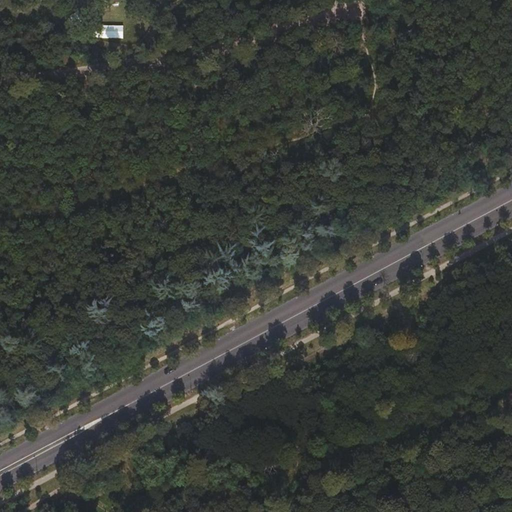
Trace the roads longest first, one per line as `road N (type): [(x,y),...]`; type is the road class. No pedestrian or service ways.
road 1 (primary): [(0,481),(310,319),(361,283)]
road 2 (primary): [(361,283),(298,305),(0,462)]
road 3 (unknown): [(0,79),(150,62),(368,0)]
road 4 (primary): [(511,202),(361,283)]
